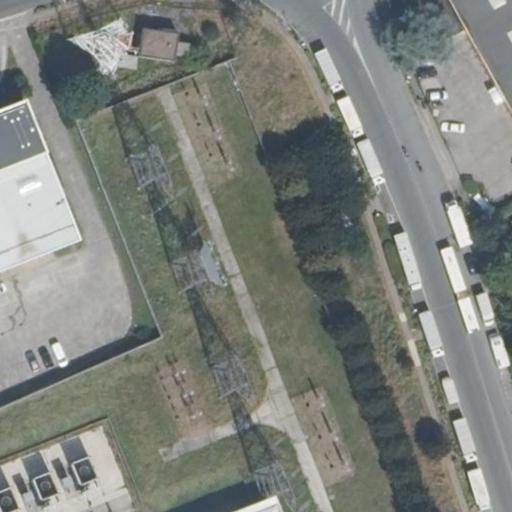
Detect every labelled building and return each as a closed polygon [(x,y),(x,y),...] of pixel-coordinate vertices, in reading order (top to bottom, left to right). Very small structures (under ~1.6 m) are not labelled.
[(511,0),(415,0),(413,1),(437,45),(440,42),(463,37),(511,128),(511,0)] [(179,22),(143,17),(138,45),(174,51),(175,45),(185,46),(186,41),(176,40),(179,22)] [(135,59),(138,45),(117,42),(114,56),(135,59)] [(20,77),(12,81),(15,91),(25,88),(20,77)] [(0,268),(79,237),(23,96),(0,104),(0,268)] [(324,142),(311,148),(322,175),(336,169),(324,142)] [(348,198),(328,206),(336,226),(356,218),(348,198)] [(22,511),(8,483),(0,487),(0,511),(22,511)] [(238,511),(275,511),(270,499),(238,511)]
